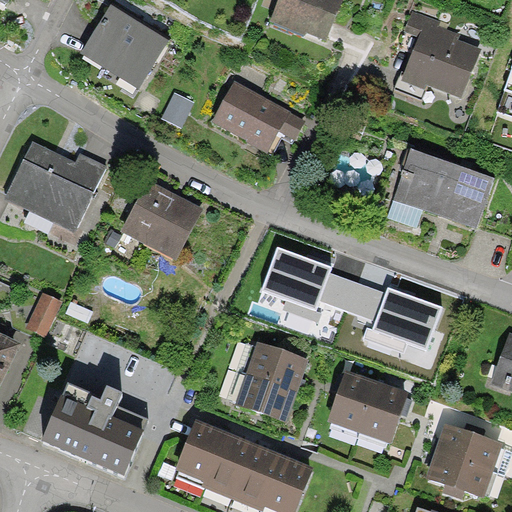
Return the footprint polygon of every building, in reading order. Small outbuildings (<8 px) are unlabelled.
[(344,0),(280,0),(271,21),(325,45),(344,0)] [(138,89),(168,40),(113,6),(83,54),(138,89)] [(420,38),(403,85),(426,93),(427,88),(461,100),(479,51),(456,43),(458,38),(436,30),(438,24),(411,14),(404,32),(420,38)] [(511,75),(499,114),(511,118),(511,75)] [(305,124),(234,86),(212,126),(270,156),(281,134),(296,142),(305,124)] [(194,104),(176,95),(164,118),(182,127),(194,104)] [(74,166),(32,147),(6,204),(74,235),(103,169),(78,157),(74,166)] [(395,202),(477,230),(493,182),(411,154),(395,202)] [(202,212),(148,185),(123,235),(177,262),(202,212)] [(329,266),(278,247),(262,291),(318,312),(321,303),(376,323),(373,331),(367,329),(363,338),(404,353),(408,342),(427,349),(442,307),(389,288),(387,294),(327,272),(329,266)] [(61,304),(42,296),(26,331),(45,340),(61,304)] [(511,335),(510,335),(492,386),(511,393),(511,335)] [(0,336),(0,386),(20,346),(0,336)] [(307,363),(257,346),(237,406),(287,423),(293,403),(300,384),(307,363)] [(408,395),(347,373),(343,386),(332,424),(392,445),(404,407),(408,395)] [(97,403),(66,390),(43,445),(126,479),(149,423),(119,410),(125,398),(103,389),(97,403)] [(259,511),(297,511),(314,472),(292,463),(274,455),(236,440),(217,432),(198,424),(176,478),(259,511)] [(502,445),(445,427),(427,481),(484,499),(502,445)]
